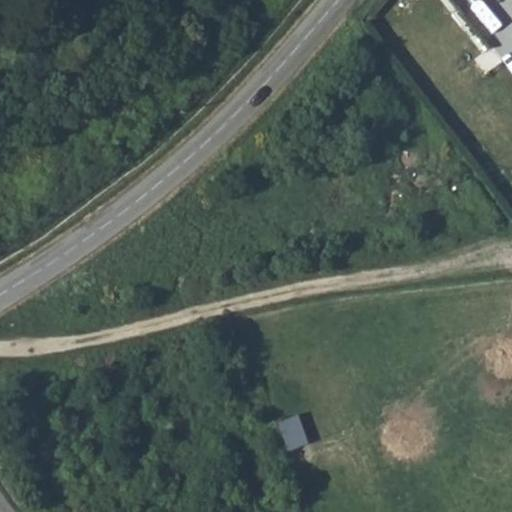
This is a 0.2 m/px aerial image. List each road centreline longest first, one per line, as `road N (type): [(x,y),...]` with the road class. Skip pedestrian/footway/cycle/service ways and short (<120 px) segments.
road 1 (track): [(0,348),(185,319),(415,263),(511,253)]
road 2 (tertiary): [(0,290),(150,185),(255,93),(341,0)]
